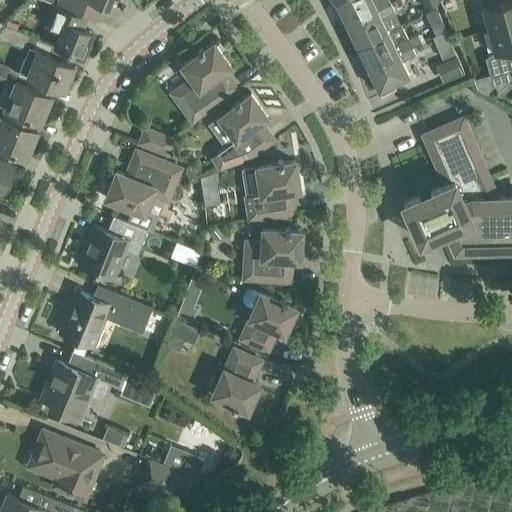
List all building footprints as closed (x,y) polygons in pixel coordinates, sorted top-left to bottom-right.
[(121,1),(121,0),(60,0),(60,1),(71,5),(90,13),(94,0),(101,0),(119,7),(121,1)] [(340,0),(337,2),(347,24),(391,2),(389,0),(375,0),(374,1),(373,0),(340,0)] [(511,0),(481,0),(489,29),(511,22),(511,0)] [(395,10),(391,2),(347,24),(358,45),(388,30),(381,17),(395,10)] [(96,19),(56,4),(47,26),(60,31),(55,44),(83,55),(96,19)] [(511,22),(489,29),(496,51),(485,57),(490,75),(511,68),(511,57),(511,54),(511,53),(511,22)] [(30,34),(7,24),(0,30),(0,36),(24,46),(30,34)] [(368,67),(412,45),(421,41),(418,33),(408,38),(401,24),(388,30),(358,45),(368,67)] [(237,88),(229,76),(224,70),(231,65),(214,41),(182,64),(190,75),(168,91),(191,122),(237,88)] [(30,45),(20,71),(28,74),(54,85),(65,89),(75,63),(38,48),(30,45)] [(416,53),(412,45),(368,67),(381,94),(396,86),(394,82),(409,74),(402,60),(416,53)] [(24,83),(28,74),(20,71),(0,62),(0,77),(3,79),(0,87),(0,104),(40,120),(51,93),(24,83)] [(501,96),(511,86),(511,84),(509,81),(497,91),(501,96)] [(219,154),(211,159),(217,168),(227,164),(250,156),(258,150),(274,138),(266,127),(263,129),(258,123),(268,116),(251,92),(246,96),(241,99),(240,97),(235,100),(237,102),(220,115),(236,138),(217,151),(219,154)] [(0,116),(0,144),(26,155),(37,128),(2,114),(0,116)] [(463,116),(423,134),(445,182),(403,200),(420,239),(447,228),(455,247),(511,246),(511,195),(498,196),(463,116)] [(146,127),(140,141),(167,152),(173,138),(146,127)] [(127,173),(117,169),(116,172),(112,172),(109,173),(107,176),(107,179),(108,182),(111,184),(106,196),(132,207),(127,220),(148,228),(153,216),(144,212),(152,193),(168,199),(182,165),(137,149),(136,150),(139,151),(133,168),(130,167),(127,173)] [(14,164),(0,158),(0,190),(3,192),(14,164)] [(295,211),(292,197),(291,189),(300,188),(295,160),(242,168),(245,194),(243,195),(247,218),(295,211)] [(191,162),(190,161),(186,171),(192,181),(200,179),(200,174),(191,162)] [(79,263),(98,270),(114,277),(126,247),(138,252),(148,228),(127,220),(114,214),(108,229),(95,224),(79,263)] [(302,230),(263,227),(262,241),(247,240),(244,277),(290,280),(291,258),(300,259),(302,230)] [(193,276),(178,311),(189,316),(205,282),(193,276)] [(77,289),(60,331),(79,339),(94,345),(106,314),(143,329),(153,305),(98,283),(93,295),(77,289)] [(296,306),(281,299),(261,290),(261,291),(253,288),(249,288),(246,290),(243,296),(244,300),(246,302),(254,306),(249,317),(250,317),(241,337),(249,341),(268,349),(273,336),(276,329),(284,333),(296,306)] [(251,379),(255,372),(261,359),(243,351),(234,347),(225,367),(224,367),(213,393),(232,402),(231,405),(236,407),(237,404),(248,409),(260,383),(251,379)] [(56,359),(41,396),(60,404),(58,409),(77,417),(80,418),(97,376),(112,383),(119,386),(125,370),(73,349),(67,363),(56,359)] [(129,372),(123,387),(138,393),(143,378),(137,375),(129,372)] [(67,488),(73,491),(73,490),(84,494),(101,451),(43,428),(30,460),(40,464),(38,468),(59,477),(57,483),(67,487),(67,488)] [(172,468),(150,458),(140,483),(163,492),(172,468)] [(5,511),(4,511),(93,511),(73,504),(42,491),(25,484),(24,485),(19,498),(8,493),(1,510),(5,511)]
